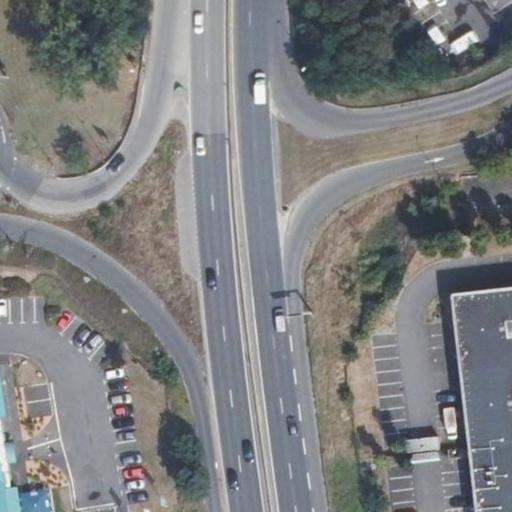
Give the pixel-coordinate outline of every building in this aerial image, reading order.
[(511,511),(511,290),(455,297),(478,511),(511,511)] [(0,373),(0,414),(11,412),(5,373),(0,373)] [(0,424),(0,422),(0,511),(13,511),(10,490),(9,484),(14,483),(12,465),(9,445),(6,424),(0,424)] [(19,444),(9,445),(12,465),(21,463),(19,444)] [(10,490),(13,511),(25,511),(22,488),(10,490)]
